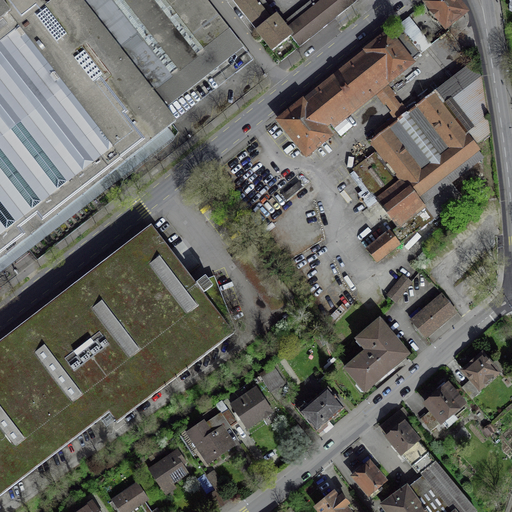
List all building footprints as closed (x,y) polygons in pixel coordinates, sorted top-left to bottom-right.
[(0,0),(0,259),(15,248),(176,122),(164,106),(81,0),(53,0),(46,6),(41,0),(0,0)] [(81,0),(164,106),(203,76),(242,45),(206,0),(81,0)] [(254,0),(234,0),(256,27),(274,50),(281,45),(291,37),(298,45),(330,20),(353,2),(350,0),(318,0),(280,31),(254,0)] [(466,12),(456,0),(429,0),(426,3),(446,28),(466,12)] [(404,26),(391,37),(388,34),(278,122),(306,157),(333,136),(328,129),(373,93),(397,123),(371,143),(377,151),(353,170),(400,229),(426,208),(434,218),(460,197),(450,184),(482,158),(474,148),(488,137),(481,79),(471,66),(461,73),(408,114),(385,84),(412,63),(410,61),(432,45),(412,20),(404,26)] [(196,282),(152,224),(0,339),(0,496),(109,412),(118,422),(236,332),(215,276),(210,278),(206,274),(196,282)] [(402,249),(390,235),(368,252),(380,266),(402,249)] [(249,254),(237,263),(274,315),(287,307),(249,254)] [(411,281),(403,274),(386,295),(396,303),(413,282),(411,281)] [(458,311),(441,293),(410,320),(426,339),(458,311)] [(356,339),(366,350),(387,374),(410,354),(382,317),(356,339)] [(374,385),(387,374),(366,350),(344,369),(365,393),(374,385)] [(502,373),(482,351),(460,370),(469,380),(480,391),(482,390),(500,375),(502,373)] [(480,391),(469,380),(462,387),(472,399),(481,392),(480,391)] [(469,405),(451,382),(423,404),(429,412),(417,421),(429,436),(469,405)] [(274,412),(257,386),(230,403),(247,430),(263,419),(274,412)] [(327,390),(301,413),(316,430),(343,407),(327,390)] [(407,411),(403,407),(385,421),(388,425),(407,411)] [(220,412),(231,427),(238,422),(228,409),(224,411),(220,412)] [(231,427),(220,412),(206,422),(204,419),(186,432),(207,465),(237,445),(225,431),(231,427)] [(388,425),(385,421),(378,426),(381,431),(388,425)] [(470,511),(473,510),(430,455),(433,452),(408,423),(387,440),(412,470),(414,468),(421,477),(409,486),(408,484),(380,506),(385,511),(470,511)] [(188,462),(177,447),(148,468),(166,496),(177,489),(174,483),(190,472),(185,465),(188,462)] [(392,484),(372,462),(356,478),(374,499),(392,484)] [(218,493),(226,503),(234,497),(214,470),(206,475),(218,493)] [(155,505),(138,485),(113,502),(120,511),(141,511),(144,510),(145,511),(153,511),(151,508),(155,505)] [(226,503),(218,493),(210,499),(218,509),(226,503)] [(354,511),(339,493),(318,509),(320,511),(354,511)]
